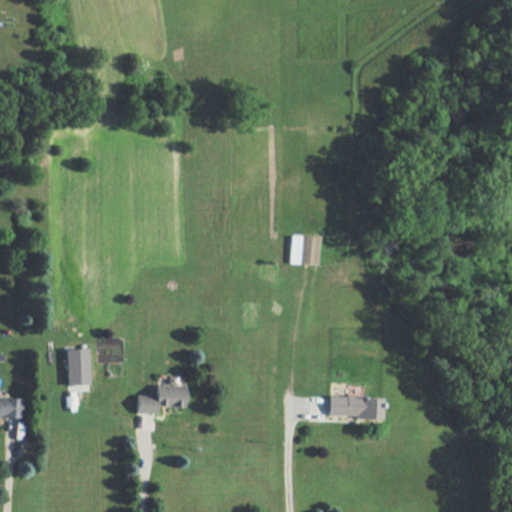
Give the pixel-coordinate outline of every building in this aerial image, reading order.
[(287,263),(314,264),(315,236),(288,235),(287,263)] [(86,348),(64,349),(65,385),(87,384),(86,348)] [(183,407),(184,376),(166,375),(166,384),(151,384),(151,394),(135,394),(135,413),(155,413),(155,406),(183,407)] [(0,416),(20,418),(21,397),(0,395),(0,416)] [(380,397),(326,395),(326,416),(379,418),(380,397)]
